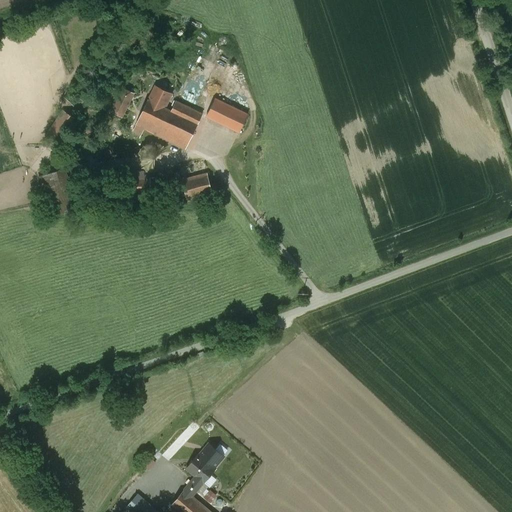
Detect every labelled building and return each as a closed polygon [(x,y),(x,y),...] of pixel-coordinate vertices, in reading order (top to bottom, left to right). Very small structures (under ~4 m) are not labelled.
[(171,94),(156,87),(149,101),(148,100),(136,124),(159,136),(171,111),(164,107),(171,94)] [(119,121),(133,97),(123,91),(109,115),(119,121)] [(247,115),(215,99),(206,116),(239,132),(247,115)] [(171,111),(159,136),(185,149),(202,114),(176,101),(171,111)] [(60,146),(77,120),(61,110),(44,136),(60,146)] [(87,150),(79,145),(72,155),(80,161),(87,150)] [(204,161),(179,168),(188,203),(213,196),(204,161)] [(75,212),(62,170),(39,178),(53,219),(75,212)] [(150,186),(150,174),(124,175),(126,206),(151,205),(151,194),(156,194),(155,185),(150,186)] [(196,477),(184,490),(192,496),(216,469),(198,453),(187,468),(196,477)] [(211,511),(192,496),(184,490),(169,507),(175,511),(211,511)] [(127,506),(133,511),(156,511),(158,511),(137,494),(127,506)]
